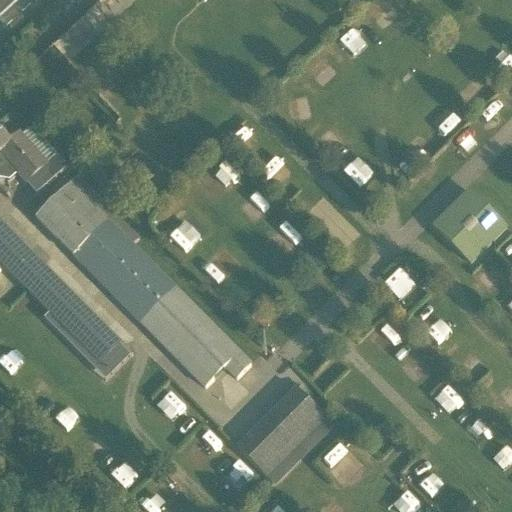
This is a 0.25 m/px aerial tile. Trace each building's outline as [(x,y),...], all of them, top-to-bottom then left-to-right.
[(371,16),(386,26),(396,12),(381,2),(371,16)] [(311,70),(325,82),(333,72),(319,60),(311,70)] [(469,75),(455,87),(472,106),(486,94),(469,75)] [(290,121),(311,118),(308,99),(287,102),(290,121)] [(428,114),(446,135),(457,125),(438,105),(428,114)] [(493,131),(505,117),(491,106),(480,119),(493,131)] [(315,145),(328,158),(350,138),(337,124),(315,145)] [(245,152),(255,143),(242,130),(233,139),(245,152)] [(0,180),(12,170),(26,186),(47,168),(20,138),(10,147),(0,135),(0,180)] [(414,166),(430,151),(415,135),(399,150),(414,166)] [(56,158),(49,164),(60,177),(67,170),(56,158)] [(275,159),(260,174),(276,189),(291,175),(275,159)] [(202,183),(220,200),(241,178),(223,161),(202,183)] [(346,175),(358,188),(373,174),(360,161),(346,175)] [(70,187),(57,200),(36,221),(206,391),(240,357),(112,228),(117,223),(75,181),(70,187)] [(242,209),(257,223),(271,207),(257,194),(242,209)] [(435,230),(472,267),(508,231),(471,194),(435,230)] [(185,254),(207,232),(191,216),(169,238),(185,254)] [(270,239),(285,255),(301,240),(286,224),(270,239)] [(0,232),(0,263),(4,267),(19,251),(0,232)] [(202,270),(217,284),(239,262),(224,247),(202,270)] [(4,267),(37,301),(56,282),(22,248),(19,251),(4,267)] [(485,297),(505,277),(491,263),(471,283),(485,297)] [(401,302),(417,286),(399,270),(384,286),(401,302)] [(249,286),(234,297),(245,314),(260,303),(249,286)] [(88,315),(73,300),(54,318),(83,348),(93,339),(79,325),(88,315)] [(511,303),(499,315),(511,328),(511,303)] [(389,328),(376,339),(385,350),(398,340),(389,328)] [(292,369),(273,390),(283,399),(303,378),(292,369)] [(507,416),(511,410),(511,383),(493,401),(507,416)] [(446,388),(434,402),(449,415),(461,401),(446,388)] [(292,389),(234,450),(276,489),(334,428),(292,389)] [(480,421),(468,434),(478,443),(491,430),(480,421)] [(371,437),(380,447),(396,434),(387,423),(371,437)] [(493,460),(507,473),(511,467),(511,453),(505,447),(493,460)] [(344,486),(360,469),(337,448),(321,465),(344,486)] [(232,498),(252,475),(238,462),(217,485),(232,498)] [(145,511),(162,511),(176,499),(163,485),(141,507),(145,511)] [(413,511),(420,506),(407,493),(386,511),(413,511)] [(347,511),(336,500),(323,511),(347,511)]
